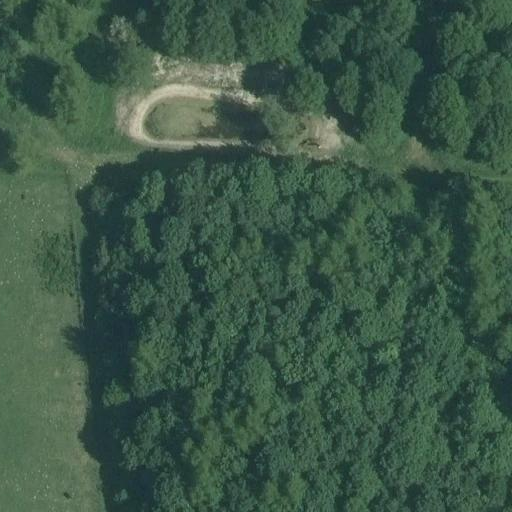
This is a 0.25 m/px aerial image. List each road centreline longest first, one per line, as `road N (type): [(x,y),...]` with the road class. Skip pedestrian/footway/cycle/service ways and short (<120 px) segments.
road 1 (track): [(110,511),(78,157),(49,134),(36,107),(38,0)]
road 2 (track): [(0,150),(511,177)]
road 3 (track): [(446,0),(411,170)]
